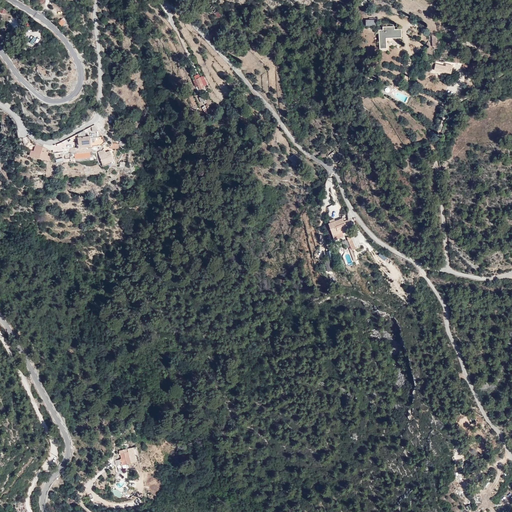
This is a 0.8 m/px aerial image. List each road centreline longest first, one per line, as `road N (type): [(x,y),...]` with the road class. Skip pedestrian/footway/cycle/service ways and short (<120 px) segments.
road 1 (residential): [(160,0),(186,16),(296,144),(337,175),(367,231),(419,263)]
road 2 (residential): [(419,263),(441,269),(447,262),(436,147),(445,113),(511,68)]
road 3 (residential): [(0,104),(42,142),(95,119),(97,0)]
road 4 (tertiary): [(12,0),(66,42),(79,82),(65,99),(43,98),(0,50)]
road 5 (tertiary): [(0,319),(67,441),(65,461),(45,488),(44,511)]
road 6 (residential): [(511,456),(481,408),(445,305),(419,263)]
road 7 (track): [(30,511),(28,493),(53,448),(0,333)]
